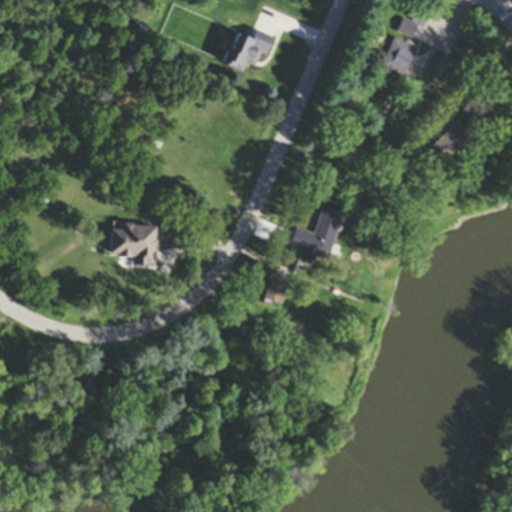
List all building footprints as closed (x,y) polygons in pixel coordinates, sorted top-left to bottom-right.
[(397,33),(411,40),(417,27),(403,21),(397,33)] [(266,56),(273,38),(255,32),(252,40),(236,34),(224,67),(243,74),(246,66),(255,69),(260,54),(266,56)] [(382,69),(404,77),(414,48),(392,40),(382,69)] [(454,61),(435,52),(425,72),(444,81),(454,61)] [(468,136),(460,126),(449,135),(458,145),(468,136)] [(295,230),(290,251),(303,254),(301,261),(327,268),(341,214),(322,209),(315,236),(295,230)] [(110,258),(133,259),(133,268),(153,269),(155,229),(111,227),(110,258)] [(281,308),(286,288),(270,284),(265,304),(281,308)] [(198,376),(214,400),(229,390),(214,366),(198,376)] [(235,388),(246,403),(272,386),(261,369),(235,388)]
